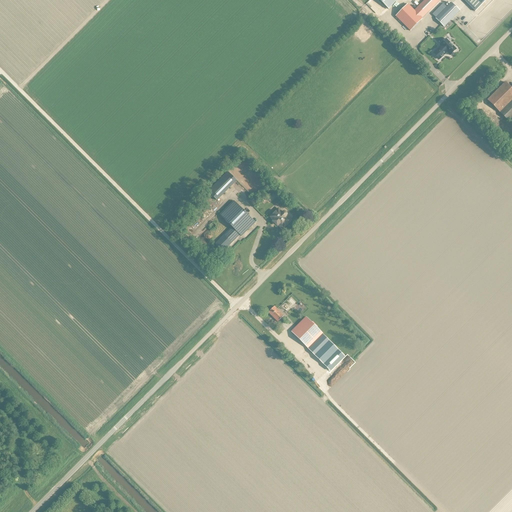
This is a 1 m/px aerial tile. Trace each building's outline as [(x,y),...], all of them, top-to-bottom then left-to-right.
[(377,0),(387,10),(397,0),(377,0)] [(394,17),(409,32),(421,19),(420,19),(424,15),(439,0),(424,0),(413,11),(406,5),(394,17)] [(461,0),(474,12),(486,0),(461,0)] [(434,19),(443,28),(459,12),(450,3),(434,19)] [(432,54),(438,60),(445,53),(449,56),(455,50),(444,40),(439,46),(440,47),(432,54)] [(486,100),(507,121),(511,116),(511,90),(504,83),(486,100)] [(207,192),(215,201),(235,181),(227,172),(207,192)] [(219,216),(231,228),(214,245),(222,252),(239,235),(240,237),(254,223),(233,202),(219,216)] [(281,214),(277,210),(269,218),(273,222),(273,223),(274,223),(276,225),(275,225),(276,226),(277,225),(281,229),(289,221),(285,217),(285,216),(286,216),(286,215),(285,215),(285,214),(284,213),(283,213),(282,213),(281,213),(281,214)] [(267,313),(268,313),(276,322),(276,323),(283,316),(282,316),(273,307),(274,307),(273,307),(267,313)] [(290,333),(329,371),(344,357),(321,335),(321,334),(305,318),(290,333)]
